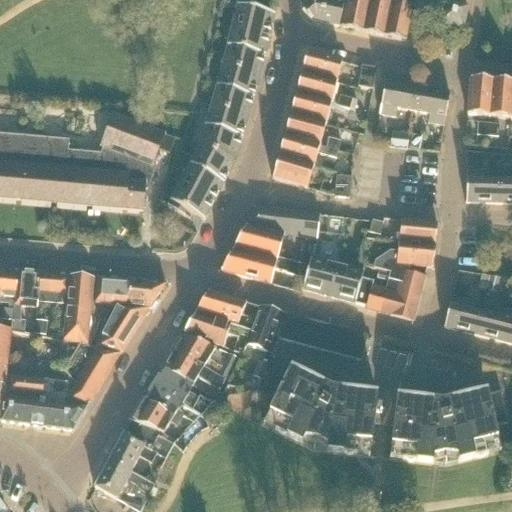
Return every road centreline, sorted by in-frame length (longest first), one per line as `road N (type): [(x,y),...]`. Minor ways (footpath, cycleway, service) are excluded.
road 1 (residential): [(54,504),(194,277)]
road 2 (residential): [(428,340),(194,277)]
road 3 (residential): [(449,215),(242,193)]
road 4 (residential): [(194,277),(0,256)]
road 5 (residential): [(465,66),(290,31)]
road 6 (residential): [(242,193),(290,31)]
road 7 (residential): [(449,215),(465,66)]
road 8 (residential): [(428,340),(449,215)]
